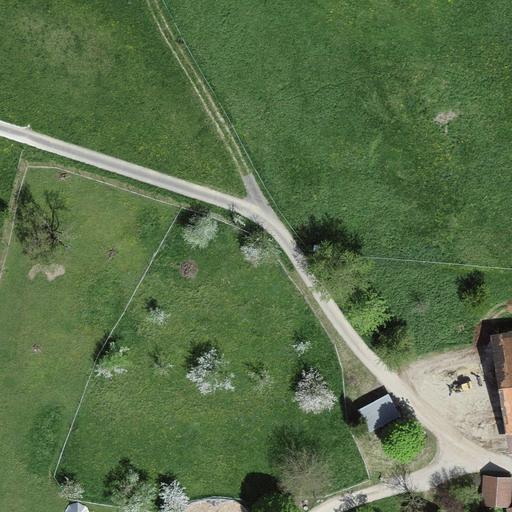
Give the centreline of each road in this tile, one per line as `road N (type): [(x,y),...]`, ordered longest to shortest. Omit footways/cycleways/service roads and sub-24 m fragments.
road 1 (track): [(267,220),(354,340),(464,463),(328,511)]
road 2 (track): [(0,127),(267,220)]
road 3 (track): [(267,220),(164,36),(152,0)]
